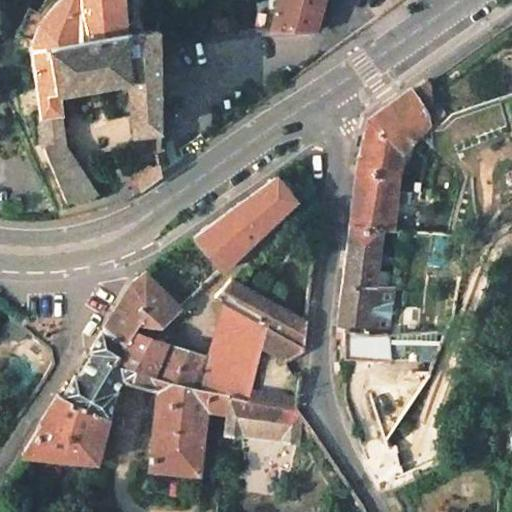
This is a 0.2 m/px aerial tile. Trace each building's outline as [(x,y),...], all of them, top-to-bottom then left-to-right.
[(153,24),(119,30),(117,0),(40,0),(30,18),(27,45),(33,90),(36,113),(40,147),(41,153),(61,198),(69,201),(81,202),(89,213),(99,208),(121,197),(113,188),(96,198),(78,172),(61,148),(55,98),(121,77),(127,129),(154,127),(153,24)] [(274,0),(266,33),(280,32),(314,33),(319,15),(322,0),(274,0)] [(227,37),(225,20),(211,23),(212,39),(227,37)] [(386,228),(393,175),(382,174),(395,153),(426,119),(421,109),(427,102),(427,87),(423,79),(365,119),(354,167),(347,224),(376,227),(386,228)] [(33,90),(12,95),(17,117),(36,113),(33,90)] [(158,176),(156,168),(131,179),(136,190),(140,187),(158,176)] [(231,210),(193,238),(219,269),(295,199),(275,177),(231,210)] [(380,343),(386,286),(368,284),(376,227),(347,224),(334,338),(342,339),(342,370),(376,373),(380,343)] [(183,245),(211,276),(219,269),(193,238),(183,245)] [(176,309),(144,274),(132,283),(103,326),(123,341),(132,331),(136,321),(158,326),(176,309)] [(306,323),(230,279),(214,297),(224,303),(248,315),(261,322),(303,344),(306,323)] [(227,392),(248,315),(224,303),(207,355),(168,343),(155,375),(227,392)] [(243,395),(261,322),(248,315),(227,392),(243,395)] [(25,334),(9,321),(2,330),(17,343),(25,334)] [(26,456),(94,463),(113,397),(121,380),(155,388),(147,467),(198,474),(204,408),(225,412),(227,392),(155,375),(119,363),(123,341),(103,326),(88,349),(91,352),(87,359),(76,377),(73,375),(60,396),(57,394),(56,394),(39,421),(39,422),(34,432),(20,455),(26,456)] [(168,343),(132,331),(123,341),(119,363),(155,375),(168,343)] [(418,376),(426,348),(380,343),(376,373),(418,376)] [(223,431),(241,433),(241,430),(280,434),(280,437),(298,439),(302,416),(296,408),(243,395),(227,392),(225,412),(223,431)]
